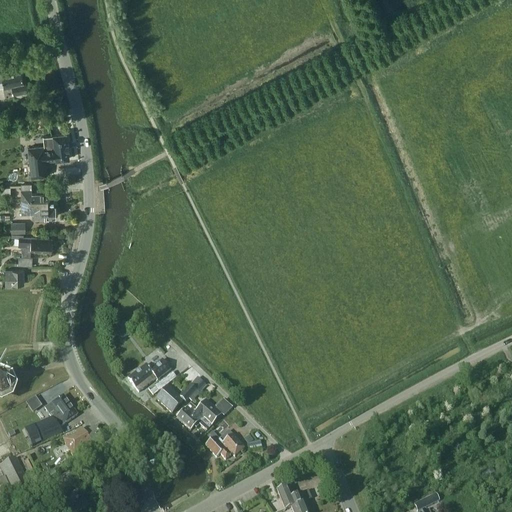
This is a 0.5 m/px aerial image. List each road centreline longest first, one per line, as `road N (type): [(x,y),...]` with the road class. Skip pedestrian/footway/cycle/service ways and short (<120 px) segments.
road 1 (secondary): [(152,511),(134,451),(68,354),(66,315),(87,236),(88,175),(50,0)]
road 2 (unclassified): [(323,441),(511,339)]
road 3 (residential): [(218,499),(208,453),(145,396)]
road 4 (unclassified): [(218,499),(323,441)]
